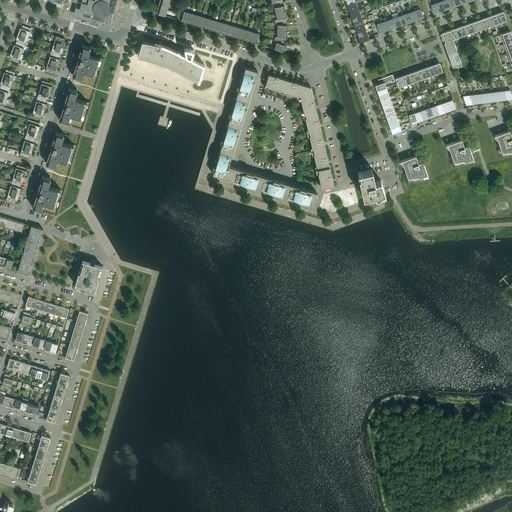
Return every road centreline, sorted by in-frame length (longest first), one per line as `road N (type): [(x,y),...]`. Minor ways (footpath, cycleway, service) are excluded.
road 1 (residential): [(22,215),(79,28)]
road 2 (residential): [(77,368),(95,306),(0,277)]
road 3 (residential): [(352,54),(505,0)]
road 4 (residential): [(265,59),(130,18)]
road 5 (residential): [(384,143),(511,108)]
